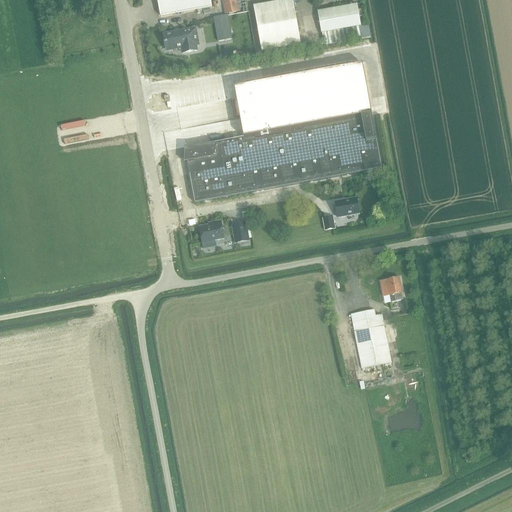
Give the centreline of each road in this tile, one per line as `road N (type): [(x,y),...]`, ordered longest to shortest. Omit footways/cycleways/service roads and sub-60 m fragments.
road 1 (unclassified): [(171,286),(511,226)]
road 2 (unclassified): [(171,286),(120,0)]
road 3 (unclassified): [(172,511),(134,295)]
road 4 (unclassified): [(0,319),(134,295)]
